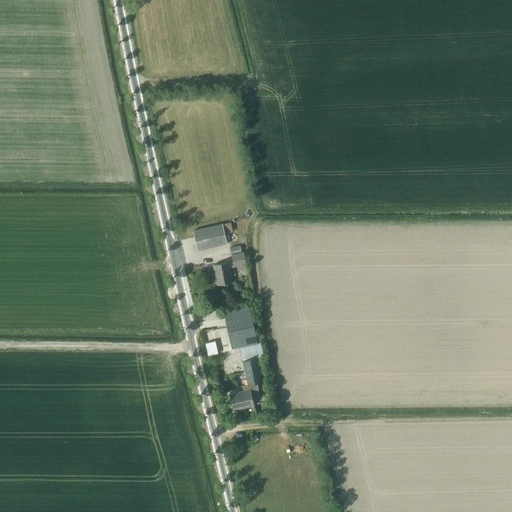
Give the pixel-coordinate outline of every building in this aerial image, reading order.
[(224,221),(227,230),(234,228),(231,219),(224,221)] [(197,250),(227,243),(222,224),(193,231),(197,250)] [(241,252),(240,246),(230,247),(231,254),(241,252)] [(230,267),(246,264),(243,252),(231,254),(233,263),(229,264),(228,262),(213,265),(217,285),(232,282),(230,267)] [(224,312),(232,348),(239,347),(242,361),(246,379),(247,385),(246,385),(244,386),(242,386),(243,391),(228,394),(232,410),(253,405),(251,398),(259,396),(256,383),(262,382),(258,367),(263,366),(262,362),(258,363),(256,358),(263,355),(260,342),(257,342),(249,307),(224,312)]
